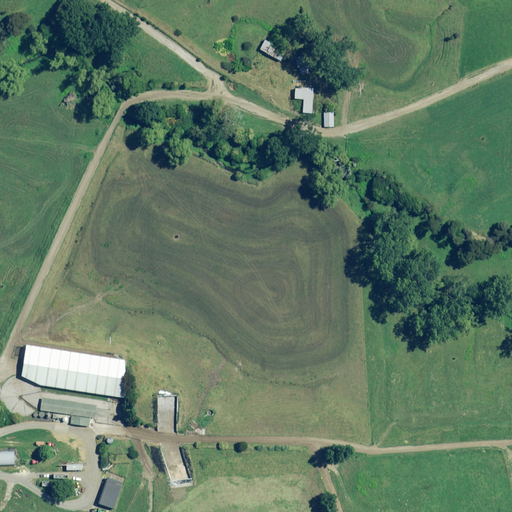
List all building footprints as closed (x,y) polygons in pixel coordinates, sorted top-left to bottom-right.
[(286,51),(266,39),(260,50),(280,61),(286,51)] [(312,113),(313,89),(294,88),(294,99),(303,99),(303,113),(312,113)] [(333,127),(334,112),(324,111),(324,127),(333,127)] [(126,399),(123,361),(25,346),(21,376),(38,385),(45,386),(122,398),(126,399)] [(96,406),(42,397),(40,409),(72,415),(70,424),(88,427),(90,417),(94,418),(96,406)] [(0,465),(14,465),(14,453),(0,452),(0,465)] [(121,487),(106,482),(99,504),(113,509),(121,487)]
